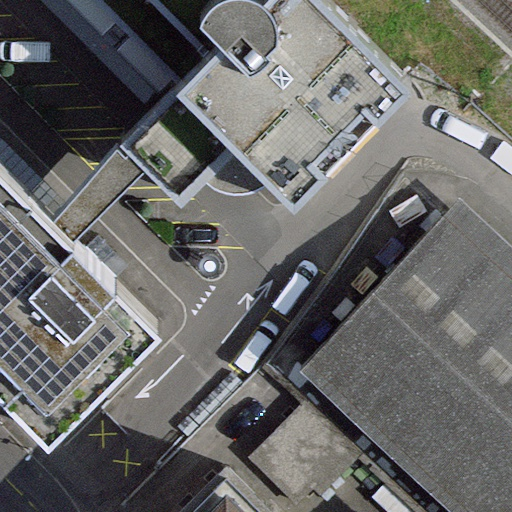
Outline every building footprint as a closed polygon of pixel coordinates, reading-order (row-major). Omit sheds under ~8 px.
[(50,0),(147,96),(39,204),(74,239),(175,138),(268,230),(421,77),(343,0),(50,0)] [(0,378),(45,424),(152,316),(74,239),(39,204),(0,165),(0,378)] [(511,511),(511,247),(466,207),(316,374),(470,511),(511,511)] [(250,455),(306,507),(356,454),(299,402),(250,455)] [(306,511),(273,480),(241,511),(306,511)]
